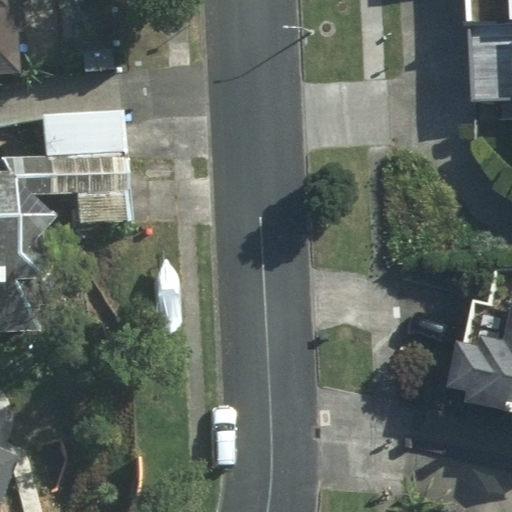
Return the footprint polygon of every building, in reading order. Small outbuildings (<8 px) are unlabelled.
[(0,0),(0,85),(14,85),(9,0),(0,0)] [(511,0),(462,0),(465,39),(511,35),(511,0)] [(0,348),(65,345),(59,241),(126,237),(119,115),(26,121),(29,176),(0,177),(0,348)] [(511,313),(505,351),(481,347),(479,360),(457,356),(448,404),(467,408),(466,414),(511,422),(511,313)] [(0,496),(11,468),(0,463),(0,496)]
